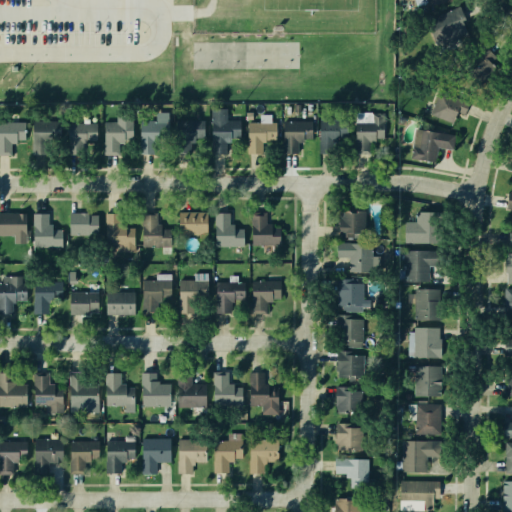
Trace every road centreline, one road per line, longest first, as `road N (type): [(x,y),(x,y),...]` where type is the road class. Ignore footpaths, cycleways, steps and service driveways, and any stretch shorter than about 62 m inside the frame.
road 1 (residential): [(0,181),(405,180),(482,192)]
road 2 (residential): [(476,511),(481,201),(511,98)]
road 3 (residential): [(311,511),(316,180)]
road 4 (residential): [(0,341),(314,341)]
road 5 (residential): [(0,497),(312,495)]
